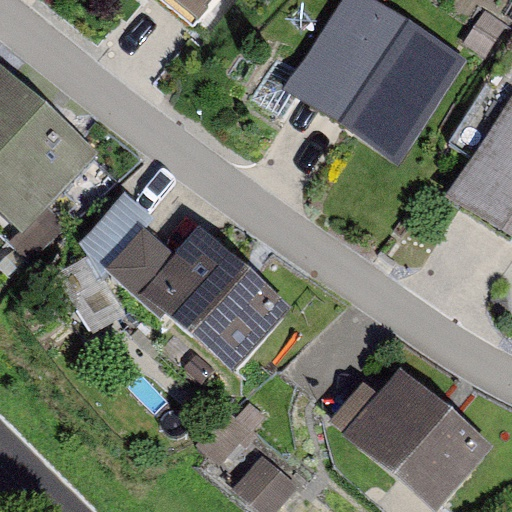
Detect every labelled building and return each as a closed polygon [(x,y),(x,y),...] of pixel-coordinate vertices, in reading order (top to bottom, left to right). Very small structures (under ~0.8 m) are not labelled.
[(164,0),(174,8),(199,28),(221,0),(164,0)] [(464,66),(364,0),(347,0),(289,87),(329,113),(401,161),(464,66)] [(100,160),(0,72),(0,223),(25,245),(100,160)] [(511,105),(448,207),(489,233),(511,247),(511,105)] [(141,208),(129,197),(82,245),(93,260),(109,269),(146,227),(155,222),(141,208)] [(175,253),(146,227),(109,269),(164,318),(169,312),(235,371),(293,307),(254,272),(200,225),(175,253)] [(128,315),(93,260),(62,280),(97,335),(128,315)] [(401,369),(380,393),(368,383),(352,402),(336,421),(441,507),(493,445),(452,411),(401,369)] [(278,511),(299,487),(264,458),(237,492),(261,511),(278,511)]
